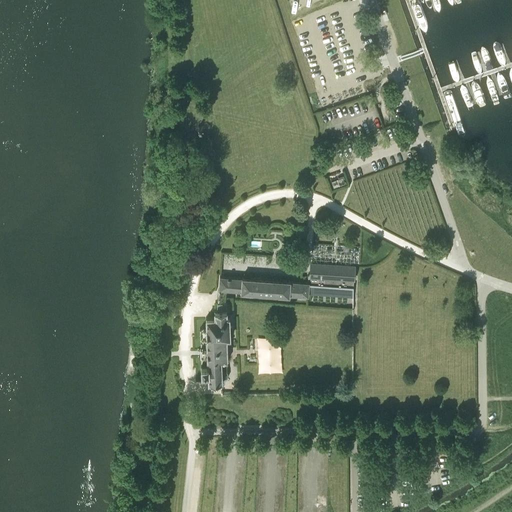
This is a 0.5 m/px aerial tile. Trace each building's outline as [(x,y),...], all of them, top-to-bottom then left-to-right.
[(333,187),(345,183),(342,177),(331,181),(333,187)] [(309,283),(308,294),(353,297),(353,286),(354,266),(311,263),(310,276),(310,283),(309,283)] [(308,294),(309,283),(290,281),(290,280),(242,277),(242,278),(220,276),(219,289),(241,291),(241,292),(253,293),(253,292),(289,295),(289,294),(308,296),(308,294)] [(208,382),(222,382),(223,382),(222,362),(228,361),(227,339),(231,339),(230,316),(228,316),(227,309),(214,310),(214,317),(205,317),(206,327),(202,327),(200,329),(200,338),(202,340),(206,341),(207,365),(200,366),(201,374),(208,374),(208,382)] [(264,368),(279,368),(279,340),(261,340),(260,355),(262,355),(262,364),(264,364),(264,368)]
